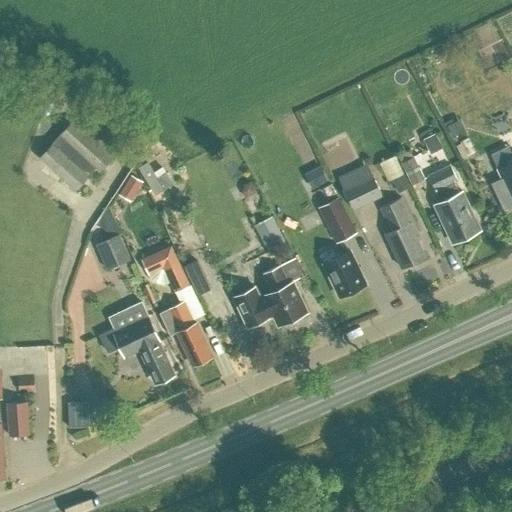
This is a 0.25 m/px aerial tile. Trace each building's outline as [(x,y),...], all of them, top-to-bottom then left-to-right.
[(43,158),(79,190),(99,168),(103,171),(116,158),(76,122),(43,158)] [(464,161),(477,157),(472,141),(459,145),(464,161)] [(417,161),(422,171),(449,159),(444,148),(417,161)] [(400,161),(411,184),(424,178),(413,155),(400,161)] [(138,166),(155,194),(164,189),(146,160),(138,166)] [(511,161),(496,169),(501,179),(491,183),(504,211),(511,207),(511,161)] [(479,230),(470,212),(472,211),(462,191),(459,192),(454,181),(457,179),(450,165),(428,175),(440,201),(434,204),(438,214),(440,213),(454,242),(479,230)] [(372,173),(343,187),(352,208),(382,195),(372,173)] [(131,175),(119,194),(131,201),(142,182),(131,175)] [(407,187),(403,177),(393,182),(397,192),(407,187)] [(316,208),(334,244),(355,233),(330,184),(321,189),(327,202),(316,208)] [(385,233),(401,267),(426,256),(415,235),(418,233),(401,197),(380,207),(391,231),(385,233)] [(253,223),(266,248),(284,238),(271,214),(253,223)] [(104,228),(109,240),(122,235),(117,223),(104,228)] [(97,245),(106,268),(131,257),(122,235),(109,240),(97,245)] [(149,274),(162,267),(173,291),(189,284),(171,245),(142,259),(149,274)] [(353,250),(326,262),(342,295),(368,283),(353,250)] [(189,267),(201,293),(213,287),(202,261),(189,267)] [(262,296),(271,316),(275,314),(280,325),(309,311),(294,281),(290,283),(281,265),(265,273),(274,291),(262,296)] [(271,316),(262,296),(261,297),(256,287),(235,297),(250,327),(271,316)] [(178,330),(194,364),(213,355),(207,342),(209,341),(199,320),(196,321),(186,300),(171,307),(180,329),(178,330)] [(159,382),(175,374),(167,358),(170,357),(153,321),(144,325),(142,322),(118,333),(115,328),(102,334),(110,351),(122,345),(127,355),(141,349),(148,363),(150,362),(159,382)] [(14,359),(49,359),(49,347),(14,347),(14,359)] [(17,375),(17,392),(34,391),(33,374),(17,375)] [(6,401),(7,434),(29,433),(27,400),(6,401)] [(73,428),(92,427),(90,402),(72,403),(73,428)]
